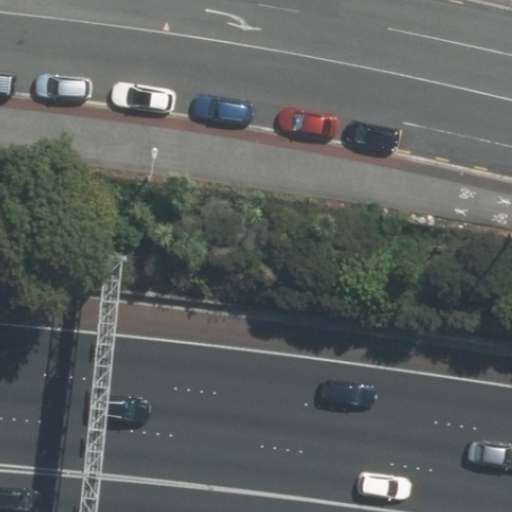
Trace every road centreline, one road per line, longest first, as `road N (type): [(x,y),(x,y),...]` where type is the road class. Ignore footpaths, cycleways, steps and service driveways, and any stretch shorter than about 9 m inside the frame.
road 1 (residential): [(0,10),(271,50),(511,102)]
road 2 (motorway): [(0,414),(511,481)]
road 3 (motorway): [(0,492),(202,511)]
